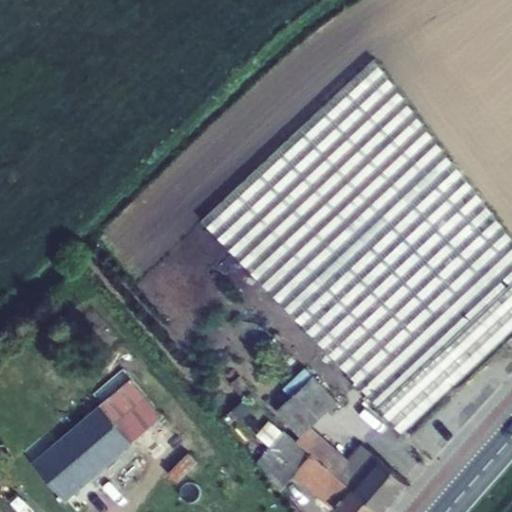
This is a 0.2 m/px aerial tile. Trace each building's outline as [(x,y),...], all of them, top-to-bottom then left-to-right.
[(511,332),(511,236),(376,59),(204,219),(404,432),(511,332)] [(284,389),(292,396),(313,376),(306,368),(284,389)] [(230,385),(243,397),(252,388),(238,376),(230,385)] [(339,401),(314,376),(313,376),(292,396),(277,410),(301,436),(312,426),(339,401)] [(134,442),(164,416),(132,379),(34,462),(69,499),(136,444),(134,442)] [(244,400),(232,410),(241,420),(253,410),(244,400)] [(256,435),(271,447),(283,432),(269,421),(256,435)] [(301,436),(297,440),(382,511),(387,511),(412,485),(362,442),(348,458),(312,426),(301,436)] [(340,511),(382,511),(297,440),(285,431),(283,432),(271,447),(258,461),(281,490),(295,476),(340,511)] [(178,483),(200,461),(190,453),(169,475),(178,483)] [(19,511),(49,511),(17,482),(3,497),(19,511)]
